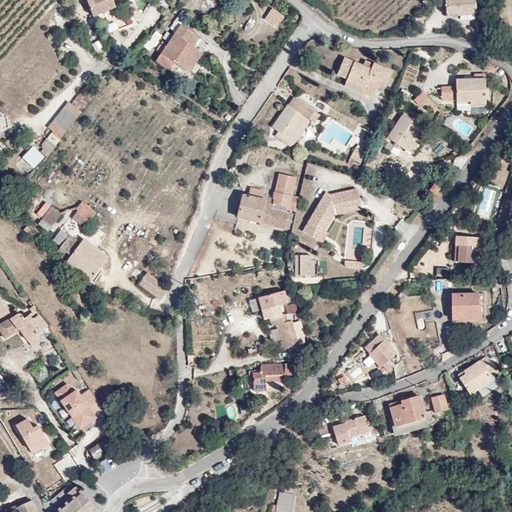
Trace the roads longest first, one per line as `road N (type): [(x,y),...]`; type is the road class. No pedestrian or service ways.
road 1 (residential): [(316,19),(228,137),(181,263),(174,286),(185,375),(176,424),(146,460),(147,485)]
road 2 (tertiary): [(298,402),(511,115)]
road 3 (residential): [(298,402),(410,382),(511,325)]
road 4 (residential): [(491,50),(445,39),(356,43),(316,19)]
road 5 (tertiary): [(147,485),(171,482),(298,402)]
road 6 (unknown): [(117,497),(47,413),(23,362)]
road 7 (residential): [(511,307),(496,237),(511,189)]
